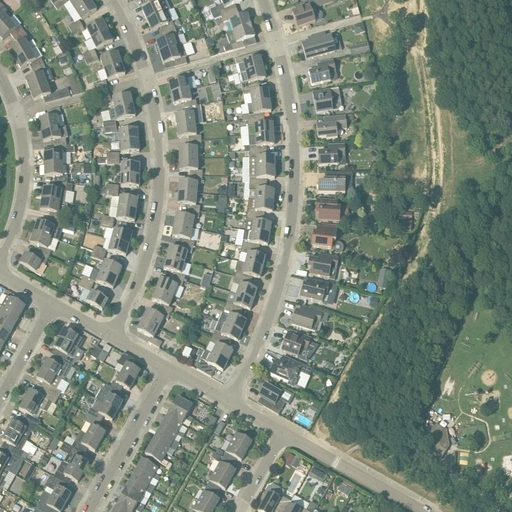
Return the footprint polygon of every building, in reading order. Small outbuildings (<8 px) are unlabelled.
[(64,0),(62,0),(54,7),(57,11),(68,4),(64,0)] [(71,0),(69,2),(75,12),(90,2),(89,0),(71,0)] [(161,0),(151,0),(148,2),(151,7),(142,11),(147,22),(163,14),(158,4),(163,2),(161,0)] [(215,20),(221,18),(233,13),(231,7),(242,3),(240,0),(220,0),(222,5),(210,11),(215,20)] [(316,9),(337,2),(337,1),(336,0),(313,0),(316,9)] [(90,2),(75,12),(81,21),(97,12),(90,2)] [(0,4),(0,27),(8,21),(1,12),(5,9),(0,4)] [(297,29),(315,23),(310,8),(292,14),(297,29)] [(235,19),(233,13),(221,18),(222,20),(223,24),(229,21),(233,33),(251,27),(247,16),(235,19)] [(163,14),(147,22),(152,33),(161,29),(163,34),(175,29),(172,23),(168,25),(163,14)] [(8,21),(0,27),(0,38),(2,41),(10,35),(14,40),(24,33),(20,26),(16,30),(8,21)] [(68,28),(71,33),(82,27),(79,21),(68,28)] [(86,30),(91,40),(108,32),(102,22),(86,30)] [(82,27),(71,33),(74,38),(85,32),(82,27)] [(251,27),(233,33),(236,44),(231,46),(232,52),(245,48),(243,42),(254,38),(251,27)] [(175,29),(163,34),(165,40),(156,43),(160,54),(177,48),(173,38),(178,36),(175,29)] [(108,32),(91,40),(96,51),(113,43),(108,32)] [(24,33),(14,40),(17,45),(9,50),(15,60),(30,51),(24,41),(28,39),(24,33)] [(314,37),(307,39),(308,44),(302,46),(306,61),(335,53),(331,38),(326,39),(324,34),(314,37)] [(350,48),(352,57),(370,53),(368,44),(350,48)] [(183,46),(177,48),(160,54),(163,65),(173,62),(174,68),(187,64),(185,58),(187,57),(183,46)] [(30,51),(15,60),(21,70),(29,65),(32,71),(43,65),(40,59),(36,61),(30,51)] [(82,56),(85,61),(96,56),(94,51),(82,56)] [(100,60),(104,71),(121,65),(117,54),(100,60)] [(239,75),(263,69),(260,58),(250,60),(249,55),(235,59),(236,66),(239,75)] [(96,56),(85,61),(87,66),(99,62),(96,56)] [(58,59),(61,66),(67,63),(64,57),(58,59)] [(317,65),(318,71),(308,74),(311,87),(330,83),(329,76),(336,74),(333,61),(317,65)] [(30,91),(46,85),(53,82),(49,71),(47,72),(43,65),(32,71),(35,77),(25,80),(30,91)] [(121,65),(104,71),(108,82),(125,76),(121,65)] [(263,69),(239,75),(241,84),(242,90),(257,87),(256,82),(265,80),(263,69)] [(171,95),(189,91),(186,80),(191,79),(189,72),(177,76),(178,81),(169,83),(171,95)] [(76,75),(70,75),(73,94),(79,93),(76,75)] [(93,85),(95,91),(107,87),(105,81),(93,85)] [(45,105),(70,98),(68,89),(50,96),(46,85),(30,91),(34,102),(43,99),(45,105)] [(257,87),(242,90),(243,97),(250,95),(252,105),(269,102),(267,91),(258,93),(257,87)] [(312,93),(314,107),(315,107),(316,115),(326,113),(329,115),(330,113),(333,112),(331,104),(339,103),(340,101),(338,89),(312,93)] [(184,109),(197,107),(196,101),(191,102),(189,91),(171,95),(174,106),(183,104),(184,109)] [(109,95),(97,99),(99,104),(111,101),(109,95)] [(112,99),(115,110),(132,107),(130,95),(112,99)] [(243,122),(247,122),(262,120),(261,114),(271,113),(269,102),(252,105),(247,106),(249,115),(243,116),(243,122)] [(132,107),(115,110),(108,112),(111,122),(115,121),(115,122),(117,122),(135,118),(132,107)] [(198,113),(197,107),(184,109),(185,115),(175,116),(177,128),(195,126),(193,114),(198,113)] [(41,132),(59,129),(57,117),(61,116),(59,109),(47,112),(49,118),(39,120),(41,132)] [(323,119),(324,126),(316,126),(318,140),(326,139),(326,141),(337,139),(337,131),(347,130),(345,117),(323,119)] [(248,137),(273,135),(272,124),(262,125),(262,120),(247,122),(248,128),(248,137)] [(104,129),(116,127),(115,122),(115,121),(111,122),(103,123),(104,128),(104,129)] [(195,126),(177,128),(178,139),(188,138),(189,143),(201,142),(201,136),(196,136),(195,126)] [(116,127),(104,129),(104,132),(105,135),(117,133),(116,127)] [(61,140),(59,129),(41,132),(43,143),(53,142),(54,148),(66,147),(66,139),(61,140)] [(119,131),(120,143),(138,141),(137,130),(119,131)] [(273,135),(248,137),(249,147),(244,147),(244,153),(249,153),(264,152),(264,147),(274,147),(273,135)] [(138,141),(120,143),(121,155),(139,153),(138,141)] [(201,142),(189,143),(189,149),(179,149),(179,161),(197,160),(197,149),(202,149),(201,142)] [(318,154),(318,167),(338,166),(337,159),(345,158),(344,145),(328,146),(328,153),(318,154)] [(44,166),(62,166),(62,154),(75,154),(74,146),(66,147),(54,148),(54,154),(44,154),(44,166)] [(264,152),(249,153),(250,159),(250,169),(274,169),(274,158),(264,158),(264,152)] [(197,160),(179,161),(180,172),(190,172),(189,177),(202,178),(202,171),(198,171),(197,160)] [(377,172),(380,165),(372,162),(369,169),(377,172)] [(121,176),(139,177),(139,165),(121,165),(121,176)] [(63,177),(62,166),(44,166),(45,178),(55,178),(54,184),(67,185),(67,177),(63,177)] [(274,169),(250,169),(250,178),(249,185),(264,185),(264,180),(274,180),(274,169)] [(345,194),(345,181),(348,181),(348,173),(325,173),(324,180),(324,183),(318,183),(318,185),(317,187),(318,189),(318,194),(345,194)] [(139,188),(139,177),(121,176),(121,188),(139,188)] [(178,194),(196,195),(197,184),(202,184),(202,178),(189,177),(189,183),(179,182),(178,194)] [(66,192),(67,185),(54,184),(54,190),(44,189),(42,200),(60,203),(64,204),(66,192)] [(264,191),(264,185),(249,185),(249,191),(250,191),(249,201),(273,202),(274,191),(264,191)] [(216,192),(221,196),(226,191),(221,187),(216,192)] [(187,212),(199,213),(200,207),(196,206),(196,195),(178,194),(178,205),(188,206),(187,212)] [(118,209),(136,212),(138,200),(120,198),(118,209)] [(48,219),(61,222),(62,215),(58,214),(60,203),(42,200),(40,212),(50,213),(48,219)] [(247,216),(262,218),(262,213),(272,214),(273,202),(249,201),(248,200),(248,210),(247,216)] [(339,215),(340,208),(337,208),(337,201),(317,200),(316,212),(319,213),(319,222),(336,223),(337,215),(339,215)] [(134,223),(136,212),(118,209),(116,221),(134,223)] [(199,219),(199,213),(187,212),(186,217),(176,215),(174,227),(192,230),(194,219),(199,219)] [(411,233),(412,214),(403,213),(403,225),(398,224),(398,232),(411,233)] [(245,232),(269,236),(271,225),(261,223),(262,218),(247,216),(246,222),(245,232)] [(101,222),(113,225),(115,219),(102,217),(101,222)] [(34,233),(51,239),(54,228),(59,230),(61,222),(48,219),(47,225),(37,222),(34,233)] [(112,231),(113,225),(101,222),(100,228),(112,231)] [(192,230),(174,227),(172,238),(182,240),(181,245),(193,248),(195,242),(190,241),(192,230)] [(337,230),(322,228),(317,227),(317,233),(314,233),(312,248),(331,250),(332,243),(335,243),(337,230)] [(114,230),(111,241),(129,246),(132,235),(114,230)] [(269,236),(245,232),(243,241),(242,247),(257,250),(258,245),(267,247),(269,236)] [(37,253),(48,259),(51,252),(47,250),(51,239),(34,233),(30,244),(39,248),(37,253)] [(129,246),(111,241),(108,253),(126,257),(129,246)] [(193,248),(181,245),(180,251),(170,248),(167,259),(184,264),(187,253),(192,254),(193,248)] [(93,252),(105,257),(107,251),(95,247),(93,252)] [(257,250),(242,247),(241,254),(248,255),(245,265),(263,269),(265,258),(255,255),(257,250)] [(103,262),(105,257),(93,252),(91,258),(103,262)] [(45,265),(48,259),(37,253),(34,259),(25,254),(19,265),(23,267),(28,269),(35,274),(41,263),(45,265)] [(336,270),(339,258),(319,255),(318,261),(309,259),(307,269),(311,270),(310,276),(329,279),(331,269),(336,270)] [(172,278),(183,282),(185,276),(181,275),(184,264),(167,259),(164,270),(173,273),(172,278)] [(105,262),(101,273),(117,280),(122,269),(105,262)] [(234,278),(249,282),(250,277),(260,279),(263,269),(245,265),(238,263),(236,272),(234,278)] [(389,270),(381,269),(377,287),(385,288),(389,270)] [(117,280),(101,273),(96,284),(113,290),(117,280)] [(81,282),(92,287),(95,282),(83,276),(81,282)] [(181,288),(183,282),(172,278),(170,284),(161,280),(156,291),(173,297),(177,287),(181,288)] [(249,282),(234,278),(233,284),(240,286),(237,295),(253,301),(257,290),(247,287),(249,282)] [(303,285),(300,299),(322,304),(324,295),(327,296),(329,286),(309,281),(308,287),(303,285)] [(92,287),(81,282),(78,287),(90,292),(92,287)] [(173,297),(156,291),(152,302),(161,305),(159,310),(170,315),(173,310),(169,308),(173,297)] [(92,292),(86,303),(102,312),(108,301),(92,292)] [(253,301),(237,295),(233,305),(227,302),(225,308),(239,313),(241,308),(250,312),(253,301)] [(25,307),(6,297),(1,307),(20,317),(25,307)] [(375,307),(377,299),(371,297),(369,305),(375,307)] [(223,314),(225,308),(216,305),(214,310),(223,314)] [(0,308),(0,318),(14,327),(20,317),(1,307),(0,308)] [(320,323),(323,313),(302,307),(300,313),(296,312),(292,326),(316,333),(320,323)] [(237,318),(239,313),(225,308),(223,314),(219,323),(242,332),(246,322),(237,318)] [(170,315),(159,310),(157,315),(148,311),(142,321),(158,329),(164,319),(168,321),(170,315)] [(0,318),(0,331),(9,336),(14,327),(0,318)] [(158,329),(142,321),(137,331),(151,338),(148,343),(159,349),(162,343),(154,339),(158,329)] [(213,337),(226,344),(228,339),(237,343),(242,332),(219,323),(213,337)] [(64,329),(59,339),(80,351),(85,341),(64,329)] [(0,343),(4,346),(9,336),(0,331),(0,343)] [(287,337),(282,352),(299,358),(302,350),(306,351),(309,345),(311,339),(291,332),(294,333),(292,339),(289,338),(287,337)] [(226,344),(213,337),(210,343),(216,346),(212,355),(228,363),(233,353),(224,348),(226,344)] [(84,353),(80,351),(59,339),(54,349),(59,352),(56,358),(57,359),(71,367),(73,368),(75,364),(78,364),(84,353)] [(97,361),(102,351),(96,348),(93,353),(89,350),(87,355),(97,361)] [(102,351),(97,361),(103,364),(108,354),(102,351)] [(223,373),(228,363),(212,355),(206,352),(196,370),(211,378),(209,377),(214,368),(223,373)] [(121,374),(135,382),(140,372),(131,367),(134,361),(123,355),(117,365),(124,369),(121,374)] [(312,370),(303,366),(284,358),(281,364),(276,362),(274,368),(272,369),(271,372),(271,374),(271,376),(289,384),(288,386),(293,388),(297,386),(300,380),(298,379),(300,373),(309,377),(312,370)] [(71,367),(57,359),(54,364),(47,360),(42,370),(55,378),(61,368),(68,372),(71,367)] [(62,382),(55,378),(42,370),(36,380),(43,383),(40,389),(58,400),(61,394),(57,391),(62,382)] [(135,382),(121,374),(116,384),(113,382),(110,388),(119,393),(122,388),(129,391),(135,382)] [(116,399),(119,393),(110,388),(105,385),(102,391),(101,390),(95,400),(97,401),(118,413),(123,403),(116,399)] [(266,401),(262,407),(278,416),(286,403),(278,399),(281,394),(266,385),(259,397),(266,401)] [(58,400),(40,389),(36,395),(30,391),(24,401),(38,409),(47,413),(52,404),(55,405),(58,400)] [(177,398),(172,408),(187,417),(192,407),(177,398)] [(38,409),(24,401),(19,411),(26,414),(23,420),(36,428),(40,422),(33,418),(38,409)] [(86,415),(101,423),(104,418),(112,422),(118,413),(97,401),(92,411),(89,410),(86,415)] [(317,414),(320,409),(313,405),(310,410),(317,414)] [(187,417),(172,408),(166,418),(182,426),(185,421),(191,424),(193,420),(187,417)] [(101,423),(86,415),(83,421),(92,426),(87,436),(100,443),(106,434),(97,429),(101,423)] [(182,426),(166,418),(161,427),(177,436),(183,439),(185,435),(179,432),(182,426)] [(212,418),(205,429),(210,432),(217,421),(212,418)] [(36,428),(23,420),(19,426),(12,422),(7,432),(27,443),(32,433),(33,434),(36,428)] [(220,423),(214,434),(219,437),(225,426),(220,423)] [(446,453),(440,449),(438,439),(437,438),(443,430),(436,425),(428,437),(431,453),(441,460),(446,453)] [(156,436),(177,449),(179,445),(173,441),(177,436),(161,427),(156,436)] [(28,443),(27,443),(7,432),(2,441),(9,445),(6,451),(21,460),(25,454),(22,453),(28,443)] [(100,443),(87,436),(80,432),(72,448),(85,455),(88,449),(95,453),(100,443)] [(236,434),(231,444),(246,453),(252,443),(236,434)] [(150,446),(166,455),(169,449),(175,452),(177,449),(156,436),(150,446)] [(69,467),(83,474),(88,465),(81,461),(85,455),(72,448),(64,443),(59,452),(69,457),(68,460),(72,462),(69,467)] [(246,453),(231,444),(223,459),(234,465),(236,460),(241,462),(246,453)] [(163,460),(166,455),(150,446),(145,455),(167,468),(169,464),(163,460)] [(2,457),(0,455),(0,468),(10,474),(16,465),(20,467),(24,461),(21,460),(6,451),(2,457)] [(290,468),(295,458),(286,453),(281,463),(290,468)] [(45,467),(48,460),(43,457),(40,464),(45,467)] [(298,469),(303,460),(297,457),(292,466),(298,469)] [(215,473),(230,482),(235,472),(231,470),(234,465),(223,459),(215,473)] [(142,461),(137,470),(152,479),(158,482),(160,478),(154,475),(158,469),(142,461)] [(54,478),(68,486),(72,481),(78,484),(83,474),(69,467),(63,463),(54,478)] [(33,467),(25,482),(27,483),(36,468),(33,467)] [(10,474),(0,468),(0,488),(4,491),(7,485),(5,484),(10,474)] [(312,468),(308,476),(313,479),(317,471),(312,468)] [(149,484),(152,479),(137,470),(131,480),(153,492),(155,488),(149,484)] [(225,491),(230,482),(215,473),(206,488),(217,494),(220,489),(225,491)] [(68,486),(54,478),(50,476),(44,487),(54,493),(52,497),(66,505),(71,495),(65,492),(68,486)] [(153,492),(131,480),(126,489),(142,498),(145,492),(151,495),(153,492)] [(348,496),(351,491),(341,485),(338,491),(348,496)] [(217,494),(206,488),(198,502),(214,511),(219,501),(215,498),(217,494)] [(142,498),(126,489),(121,499),(142,511),(144,507),(138,503),(142,498)] [(278,511),(279,511),(280,511),(286,511),(290,507),(292,503),(283,498),(281,497),(279,501),(265,493),(260,501),(264,503),(258,511),(272,511),(273,511),(278,511)] [(55,511),(61,511),(66,505),(52,497),(45,494),(36,509),(41,511),(53,511),(54,511),(55,511)] [(141,511),(142,511),(121,499),(116,508),(122,511),(133,511),(134,511),(136,511),(141,511)] [(213,511),(214,511),(198,502),(192,511),(213,511)] [(313,511),(317,506),(310,503),(306,511),(302,509),(299,511),(290,507),(286,511),(313,511)]
